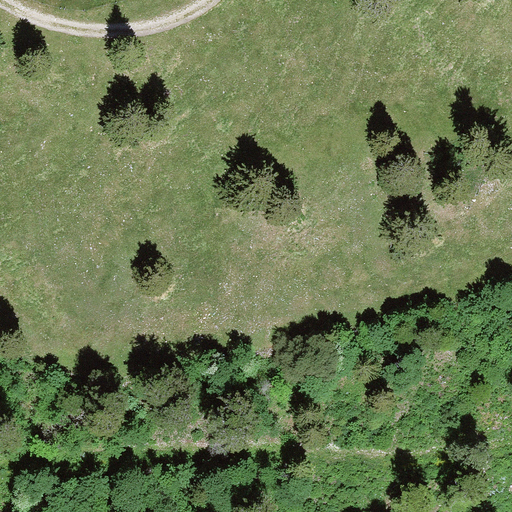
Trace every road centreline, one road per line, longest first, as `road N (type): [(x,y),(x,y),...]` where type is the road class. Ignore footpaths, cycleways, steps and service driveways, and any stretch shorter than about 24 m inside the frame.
road 1 (track): [(0,471),(23,458),(92,455),(432,464),(511,451)]
road 2 (track): [(213,0),(116,32),(56,25),(0,0)]
